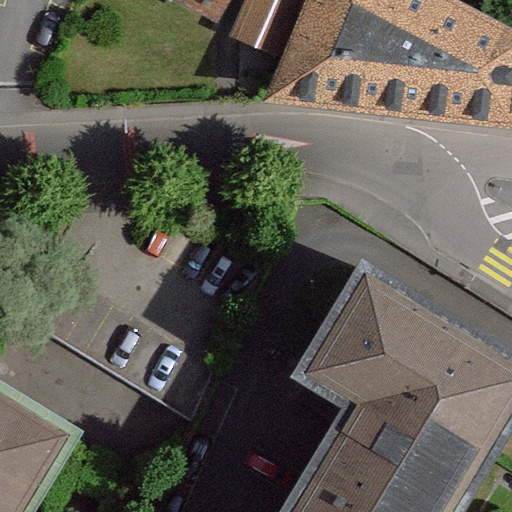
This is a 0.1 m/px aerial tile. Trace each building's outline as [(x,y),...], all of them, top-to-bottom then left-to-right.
[(182,0),(213,17),(222,0),(182,0)] [(253,0),(240,32),(275,47),(295,0),(253,0)] [(511,37),(440,0),(309,0),(271,101),(511,122),(511,37)] [(360,409),(297,511),(461,511),(511,428),(511,361),(372,278),(311,380),(360,409)] [(0,401),(0,511),(23,511),(66,441),(0,401)]
